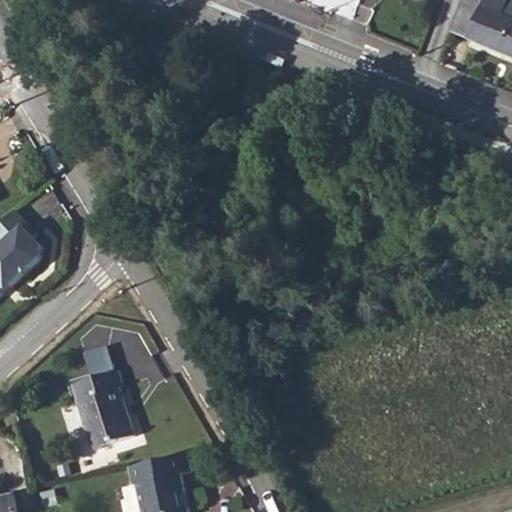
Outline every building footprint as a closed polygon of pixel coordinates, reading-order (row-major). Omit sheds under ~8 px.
[(511,0),(464,0),(452,33),(502,53),(511,28),(511,0)] [(511,28),(502,53),(511,57),(511,28)] [(19,213),(0,229),(0,243),(4,248),(0,251),(0,301),(4,297),(1,294),(12,284),(15,287),(44,260),(46,248),(37,239),(41,235),(19,213)] [(75,389),(90,455),(133,446),(122,398),(126,397),(122,379),(75,389)] [(189,511),(183,477),(193,475),(190,457),(130,469),(133,487),(138,486),(142,511),(189,511)] [(0,499),(0,511),(21,511),(17,495),(0,499)]
